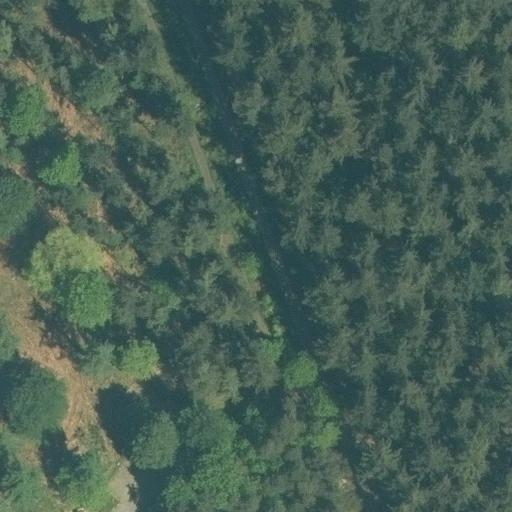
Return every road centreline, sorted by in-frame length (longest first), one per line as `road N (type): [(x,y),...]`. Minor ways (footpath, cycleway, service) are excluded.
road 1 (unclassified): [(369,511),(254,194)]
road 2 (track): [(280,390),(220,418),(123,511)]
